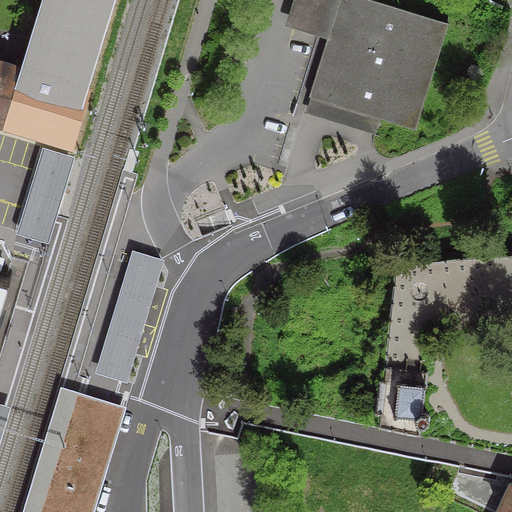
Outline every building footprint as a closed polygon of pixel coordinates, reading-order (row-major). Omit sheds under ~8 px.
[(83,88),(110,0),(0,0),(0,126),(68,147),(86,89),(83,88)] [(336,0),(306,97),(413,130),(446,24),(369,0),(336,0)] [(393,416),(394,415),(413,417),(412,421),(416,425),(421,426),(425,423),(426,417),(423,413),(419,412),(422,388),(423,386),(422,385),(420,386),(397,383),(397,382),(394,383),(395,385),(392,413),(391,415),(393,416)] [(22,511),(94,511),(127,407),(61,386),(22,511)] [(0,445),(12,407),(0,403),(0,445)] [(511,511),(511,482),(496,511),(511,511)]
